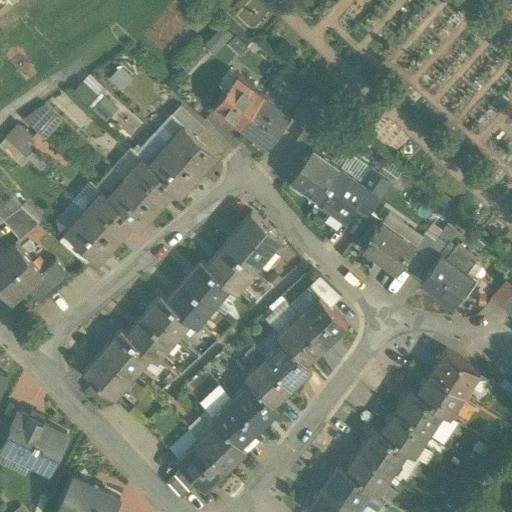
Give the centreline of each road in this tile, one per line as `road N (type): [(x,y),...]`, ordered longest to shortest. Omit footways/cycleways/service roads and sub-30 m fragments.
road 1 (residential): [(30,354),(227,190),(261,191),(386,320)]
road 2 (residential): [(242,504),(386,320)]
road 3 (residential): [(174,511),(30,354)]
road 4 (residential): [(386,320),(511,341)]
